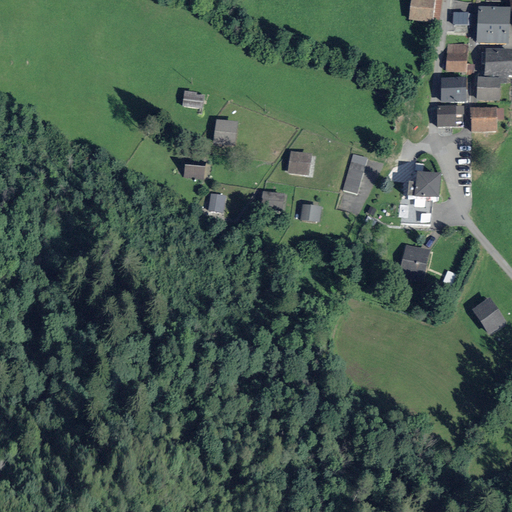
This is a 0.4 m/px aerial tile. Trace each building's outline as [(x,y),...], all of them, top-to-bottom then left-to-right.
[(434,0),(412,0),(410,20),(432,22),(434,0)] [(510,10),(479,9),(477,45),(508,46),(510,10)] [(469,15),(454,15),(453,25),(468,26),(469,15)] [(468,45),(447,44),(447,72),(467,73),(468,45)] [(511,51),(485,51),(484,76),(511,76),(511,51)] [(466,79),(441,79),(441,104),(465,104),(466,79)] [(498,82),(480,81),(479,100),(497,101),(498,82)] [(205,95),(185,91),(182,108),(201,112),(205,95)] [(463,108),(437,108),(437,128),(463,128),(463,108)] [(497,110),(471,109),(471,133),(496,133),(497,110)] [(238,123),(216,121),(213,144),(236,147),(238,123)] [(311,155),(291,153),(289,175),(310,176),(311,155)] [(353,155),(343,191),(359,195),(369,160),(353,155)] [(206,165),(186,163),(184,180),(204,182),(206,165)] [(435,179),(415,179),(415,196),(434,197),(435,179)] [(226,197),(210,195),(206,216),(223,218),(226,197)] [(285,197),(265,195),(263,215),(283,217),(285,197)] [(322,208),(303,206),(301,221),(321,223),(322,208)] [(430,252),(404,247),(398,279),(423,284),(430,252)] [(507,326),(490,300),(473,311),(490,337),(507,326)]
